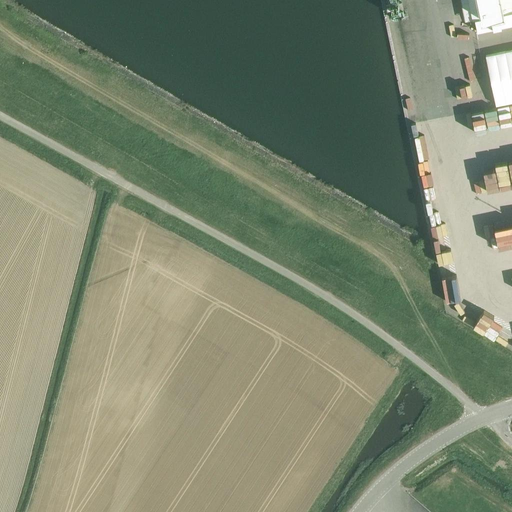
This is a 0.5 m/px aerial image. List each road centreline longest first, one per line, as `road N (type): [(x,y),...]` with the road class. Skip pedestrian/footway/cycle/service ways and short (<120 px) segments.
road 1 (unclassified): [(484,417),(367,322),(0,115)]
road 2 (unknown): [(511,124),(452,136),(421,0)]
road 3 (unclassified): [(358,511),(395,472),(484,417)]
